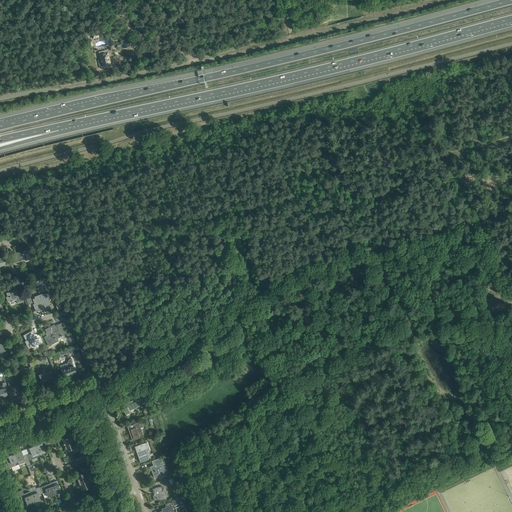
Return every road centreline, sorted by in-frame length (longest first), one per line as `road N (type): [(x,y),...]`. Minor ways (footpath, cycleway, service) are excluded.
road 1 (motorway): [(511,1),(0,126)]
road 2 (motorway): [(58,126),(511,18)]
road 3 (unclassified): [(66,89),(447,0)]
road 4 (residential): [(94,383),(64,314),(7,329)]
